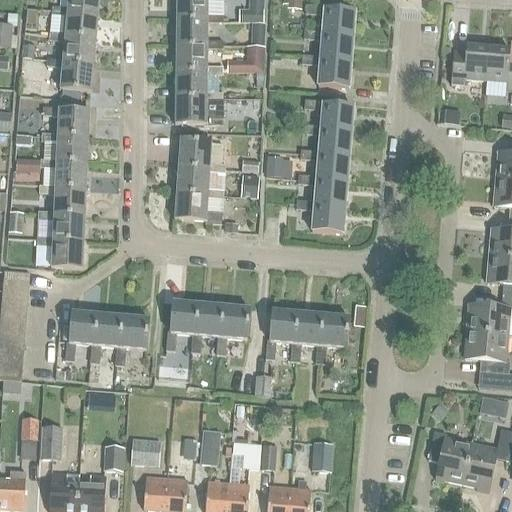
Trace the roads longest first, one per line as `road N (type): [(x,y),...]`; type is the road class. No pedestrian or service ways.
road 1 (residential): [(383,267),(140,243),(131,229),(130,0)]
road 2 (residential): [(379,389),(414,384),(435,361),(447,165),(436,147),(399,130)]
road 3 (residential): [(383,267),(399,130)]
road 4 (residential): [(399,130),(410,0)]
road 5 (residential): [(367,511),(379,389)]
road 6 (residential): [(379,389),(383,267)]
